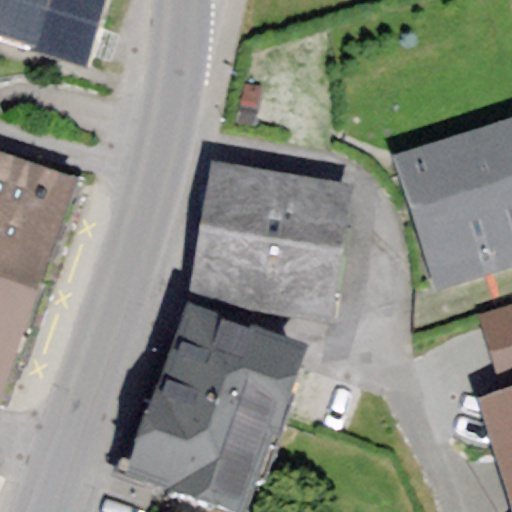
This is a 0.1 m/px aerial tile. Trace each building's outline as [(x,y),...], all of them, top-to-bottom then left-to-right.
[(0,0),(0,38),(35,50),(39,37),(80,50),(95,0),(0,0)] [(511,142),(415,173),(449,278),(511,257),(511,142)] [(18,191),(0,184),(0,399),(6,402),(79,193),(24,174),(18,191)] [(324,305),(342,200),(224,180),(206,285),(324,305)] [(511,383),(511,318),(491,325),(509,385),(511,383)] [(150,451),(139,481),(164,490),(224,511),(238,511),(266,434),(271,436),(279,413),(297,365),(195,329),(183,363),(160,355),(128,443),(140,447),(150,451)]
